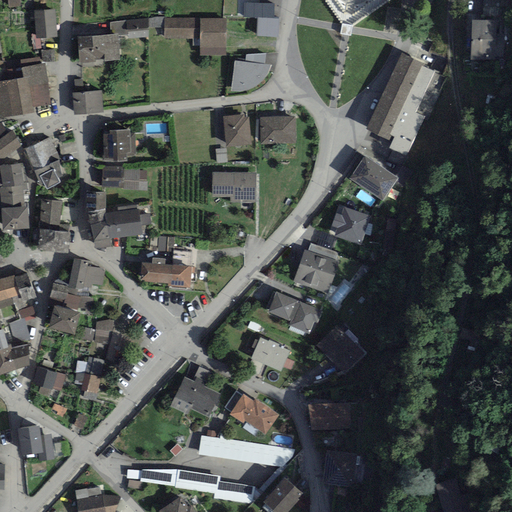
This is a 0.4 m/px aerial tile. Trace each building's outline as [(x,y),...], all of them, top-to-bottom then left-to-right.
[(20,7),(19,0),(8,0),(9,8),(20,7)] [(257,17),(257,36),(279,37),(279,17),(274,17),(274,3),(259,2),(258,0),(223,0),(223,16),(257,17)] [(498,16),(498,0),(485,0),(485,16),(498,16)] [(57,38),(55,9),(34,11),(35,35),(36,39),(40,39),(57,38)] [(164,17),(148,18),(149,29),(164,27),(164,19),(164,17)] [(497,18),(472,17),(471,59),(495,59),(495,56),(503,56),(504,33),(497,32),(497,18)] [(148,18),(127,20),(128,36),(128,38),(149,36),(149,29),(148,18)] [(200,18),(164,19),(164,27),(164,39),(200,39),(200,55),(227,55),(227,18),(200,18)] [(128,36),(127,20),(110,22),(111,34),(119,33),(119,37),(128,36)] [(95,59),(105,58),(105,62),(121,61),(119,37),(119,33),(111,34),(78,37),(80,64),(96,62),(95,59)] [(41,49),(40,39),(36,39),(35,35),(31,35),(33,49),(41,49)] [(42,51),(42,62),(55,61),(54,51),(42,51)] [(429,66),(402,53),(365,129),(392,142),(389,148),(406,156),(425,117),(415,112),(435,71),(428,68),(429,66)] [(246,55),(245,63),(263,65),(266,54),(246,55)] [(20,60),(22,67),(41,64),(40,57),(20,60)] [(245,63),(234,61),(230,91),(233,92),(240,92),(249,90),(257,85),(264,79),(269,73),(271,66),(263,65),(245,63)] [(0,117),(33,113),(32,107),(51,105),(45,63),(41,64),(22,67),(23,77),(0,81),(0,117)] [(74,80),(75,90),(84,88),(82,79),(74,80)] [(102,90),(72,93),(74,115),(104,112),(102,90)] [(223,117),(226,147),(251,144),(248,117),(243,118),(243,115),(223,117)] [(295,117),(260,117),(260,144),(296,144),(295,117)] [(2,123),(0,123),(0,161),(20,146),(12,131),(8,134),(2,123)] [(110,134),(103,134),(104,159),(114,158),(114,162),(127,161),(127,158),(136,157),(134,133),(130,134),(130,129),(110,130),(110,134)] [(49,137),(24,149),(40,186),(45,187),(47,190),(60,182),(58,178),(62,176),(59,162),(59,156),(49,137)] [(227,163),(226,149),(215,149),(216,163),(227,163)] [(398,178),(364,156),(349,179),(384,201),(398,178)] [(22,163),(0,166),(0,167),(2,177),(0,177),(0,192),(0,187),(3,187),(28,185),(22,163)] [(103,167),(102,187),(124,188),(123,190),(147,190),(148,171),(123,170),(124,167),(103,167)] [(255,173),(212,173),(212,197),(230,197),(230,203),(255,203),(255,173)] [(0,192),(1,209),(28,207),(29,207),(28,195),(28,185),(3,187),(0,187),(0,192)] [(106,192),(86,192),(85,212),(87,212),(105,209),(106,192)] [(62,202),(42,199),(39,229),(68,232),(69,225),(60,224),(62,202)] [(28,207),(1,209),(2,231),(29,229),(28,207)] [(370,215),(344,207),(341,215),(335,213),(331,226),(337,228),(334,236),(360,245),(370,215)] [(106,213),(105,209),(87,212),(90,225),(105,222),(104,214),(106,213)] [(106,213),(104,214),(105,222),(107,222),(109,239),(142,235),(141,226),(140,216),(139,209),(137,209),(118,212),(106,213)] [(140,216),(141,226),(151,225),(150,214),(140,216)] [(394,243),(396,219),(389,218),(387,243),(394,243)] [(109,239),(107,222),(105,222),(90,225),(95,249),(111,246),(109,239)] [(68,232),(39,229),(37,250),(67,253),(70,233),(68,232)] [(173,237),(159,236),(157,251),(172,252),(173,237)] [(308,251),(335,261),(338,253),(311,243),(308,251)] [(193,253),(174,250),(172,265),(191,267),(193,253)] [(293,282),(327,294),(338,262),(335,261),(308,251),(304,250),(293,282)] [(168,284),(170,265),(165,264),(165,259),(153,258),(152,264),(142,262),(140,280),(168,284)] [(96,268),(87,267),(88,261),(73,259),(68,287),(77,289),(83,290),(83,287),(92,289),(93,284),(102,286),(105,270),(96,268)] [(191,267),(172,265),(170,265),(168,284),(168,286),(190,288),(191,273),(194,273),(195,267),(191,267)] [(27,274),(15,278),(19,296),(12,297),(14,304),(17,311),(38,303),(27,274)] [(14,275),(0,279),(0,301),(12,297),(19,296),(15,278),(14,275)] [(333,299),(341,304),(353,286),(344,280),(333,299)] [(68,287),(53,283),(49,302),(65,307),(78,310),(78,308),(91,309),(93,299),(76,296),(77,289),(68,287)] [(322,312),(276,292),(268,312),(291,321),(289,325),(309,335),(314,322),(317,324),(322,312)] [(0,308),(14,304),(12,297),(0,301),(0,308)] [(55,306),(49,329),(75,335),(81,312),(55,306)] [(35,315),(33,308),(18,312),(21,320),(24,318),(35,315)] [(21,320),(9,323),(15,345),(30,339),(24,318),(21,320)] [(110,320),(96,322),(96,330),(94,342),(110,345),(115,322),(110,320)] [(366,353),(338,324),(316,345),(345,374),(366,353)] [(94,342),(96,330),(85,328),(80,339),(94,342)] [(2,330),(0,330),(0,350),(8,348),(7,345),(3,330),(2,330)] [(268,342),(259,338),(258,341),(254,349),(250,359),(280,373),(283,367),(287,358),(290,351),(278,346),(279,344),(269,339),(268,342)] [(0,375),(16,370),(11,349),(10,344),(7,345),(8,348),(0,350),(0,375)] [(29,344),(11,349),(16,370),(30,366),(29,344)] [(97,394),(104,360),(88,357),(81,391),(85,392),(97,394)] [(295,362),(287,358),(283,367),(291,371),(295,362)] [(65,375),(38,367),(33,384),(39,386),(37,394),(49,397),(51,389),(60,391),(65,375)] [(196,376),(207,381),(211,372),(200,367),(196,376)] [(193,381),(184,377),(170,408),(188,415),(190,410),(208,418),(219,393),(204,387),(207,381),(196,376),(193,381)] [(224,408),(231,413),(242,396),(235,391),(224,408)] [(96,401),(97,394),(85,392),(83,398),(96,401)] [(243,423),(245,421),(266,434),(279,414),(255,399),(254,401),(243,394),(242,396),(231,413),(229,415),(243,423)] [(350,402),(310,404),(311,429),(351,428),(350,402)] [(54,404),(50,411),(61,417),(66,409),(54,404)] [(82,430),(86,418),(77,415),(73,427),(82,430)] [(51,434),(41,436),(39,426),(18,429),(22,456),(38,453),(39,462),(55,459),(51,434)] [(206,436),(201,435),(198,455),(282,467),(292,458),(294,450),(216,437),(206,436)] [(67,442),(55,444),(57,459),(69,457),(67,442)] [(170,451),(176,457),(183,450),(177,444),(170,451)] [(356,452),(325,449),(322,482),(353,485),(356,452)] [(140,471),(127,470),(126,479),(139,480),(140,481),(175,487),(174,488),(214,493),(213,498),(251,504),(254,487),(219,481),(220,476),(177,469),(141,470),(140,471)] [(287,511),(304,493),(285,475),(263,500),(276,511),(287,511)] [(455,478),(435,484),(443,511),(473,511),(473,501),(470,493),(461,495),(455,478)] [(144,483),(128,481),(127,488),(143,490),(144,483)] [(100,486),(75,490),(78,511),(105,511),(103,495),(101,496),(100,486)] [(114,511),(121,498),(103,495),(105,511),(114,511)] [(194,511),(191,506),(188,508),(180,497),(159,511),(194,511)]
